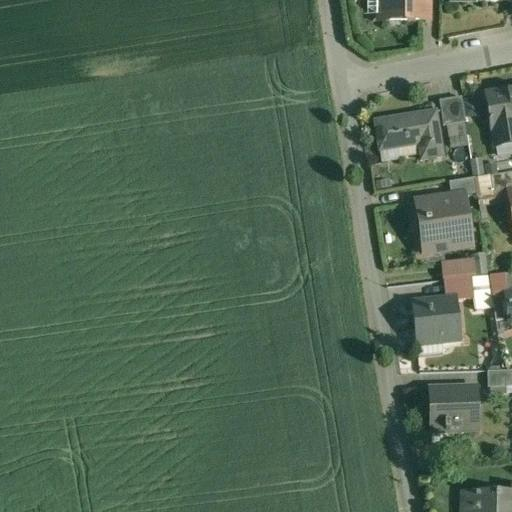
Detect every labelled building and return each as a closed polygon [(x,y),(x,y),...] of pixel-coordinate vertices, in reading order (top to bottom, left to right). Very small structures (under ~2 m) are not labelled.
[(386,0),(386,17),(381,17),(381,19),(406,19),(406,24),(421,24),(421,0),(386,0)] [(511,91),(487,96),(495,145),(511,141),(511,91)] [(461,100),(439,103),(443,129),(465,126),(461,100)] [(436,114),(375,124),(379,154),(419,147),(421,163),(443,160),(436,114)] [(511,174),(489,179),(493,199),(509,196),(509,195),(511,194),(511,174)] [(474,181),(449,185),(451,202),(461,200),(461,201),(477,199),(474,181)] [(451,202),(419,207),(426,254),(468,248),(461,201),(461,200),(451,202)] [(489,278),(471,280),(474,301),(475,312),(493,310),(492,299),(489,278)] [(471,280),(443,283),(445,303),(456,302),(456,303),(474,301),(471,280)] [(445,303),(412,307),(416,346),(460,342),(456,303),(456,302),(445,303)] [(511,389),(511,373),(488,374),(488,390),(511,389)] [(477,390),(452,391),(452,392),(430,392),(429,392),(430,434),(432,434),(432,430),(445,430),(445,434),(479,433),(477,390)] [(511,511),(511,496),(464,495),(463,511),(511,511)]
